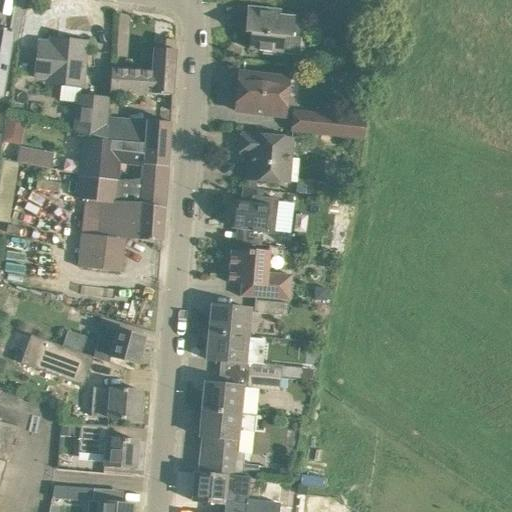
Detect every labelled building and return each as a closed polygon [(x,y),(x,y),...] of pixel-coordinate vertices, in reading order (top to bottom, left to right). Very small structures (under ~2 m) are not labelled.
[(282,56),(284,38),(291,39),(294,17),(279,15),(280,10),(247,7),(244,34),(250,34),(248,50),(262,51),(262,54),(282,56)] [(0,85),(2,86),(11,36),(0,33),(0,85)] [(81,88),(86,43),(54,40),(54,44),(38,43),(34,78),(46,80),(46,85),(81,88)] [(171,96),(174,43),(154,42),(152,73),(151,95),(171,96)] [(357,74),(372,77),(375,64),(360,61),(357,74)] [(151,95),(152,73),(110,71),(109,93),(151,95)] [(283,117),(287,79),(239,74),(235,112),(283,117)] [(104,125),(106,100),(79,97),(75,133),(106,141),(108,126),(104,125)] [(363,139),(365,120),(294,113),(292,131),(363,139)] [(5,141),(25,143),(27,118),(7,116),(5,141)] [(106,141),(106,142),(83,139),(79,176),(99,178),(116,182),(118,161),(127,163),(127,164),(141,165),(167,167),(170,124),(148,121),(147,129),(108,126),(106,141)] [(288,183),(291,139),(241,135),(240,154),(250,155),(248,180),(288,183)] [(49,170),(53,155),(18,148),(16,163),(18,164),(49,170)] [(163,210),(165,183),(142,180),(140,180),(116,182),(99,178),(79,176),(79,177),(78,177),(75,200),(85,201),(77,268),(120,274),(125,239),(161,242),(163,210)] [(311,195),(313,181),(297,179),(295,194),(311,195)] [(273,235),(276,199),(262,198),(263,191),(241,188),(240,202),(236,202),(236,204),(233,206),(232,213),(234,215),(233,228),(253,230),(253,233),(273,235)] [(268,274),(269,254),(248,252),(248,254),(231,252),(228,284),(241,285),(240,298),(289,302),(291,276),(268,274)] [(316,288),(313,291),(313,296),(316,299),(322,299),(325,297),(325,291),(322,288),(316,288)] [(286,317),(287,304),(254,301),(253,314),(286,317)] [(247,337),(249,310),(211,307),(209,334),(247,337)] [(136,365),(143,338),(107,328),(104,338),(99,337),(93,359),(108,364),(110,358),(136,365)] [(81,354),(86,339),(67,332),(62,348),(81,354)] [(244,364),(247,337),(209,334),(206,361),(244,364)] [(82,387),(92,359),(81,355),(81,354),(62,348),(31,337),(20,364),(82,387)] [(280,380),(281,367),(248,364),(247,376),(280,380)] [(279,389),(280,380),(247,376),(246,388),(246,389),(258,390),(279,392),(279,389)] [(201,411),(239,415),(241,387),(204,384),(201,411)] [(139,422),(142,392),(109,389),(107,419),(139,422)] [(234,464),(239,415),(201,411),(199,438),(203,438),(199,473),(199,474),(247,478),(257,479),(258,467),(234,464)] [(0,457),(7,459),(17,429),(0,423),(0,457)] [(75,432),(79,432),(80,425),(61,423),(60,436),(75,437),(75,432)] [(135,470),(137,442),(106,439),(107,427),(80,425),(79,432),(77,454),(104,456),(103,467),(135,470)] [(278,511),(279,504),(245,502),(247,478),(199,474),(199,473),(195,473),(192,502),(224,505),(224,503),(245,505),(244,511),(278,511)] [(131,511),(132,506),(92,502),(93,490),(54,487),(51,500),(90,503),(89,511),(131,511)]
